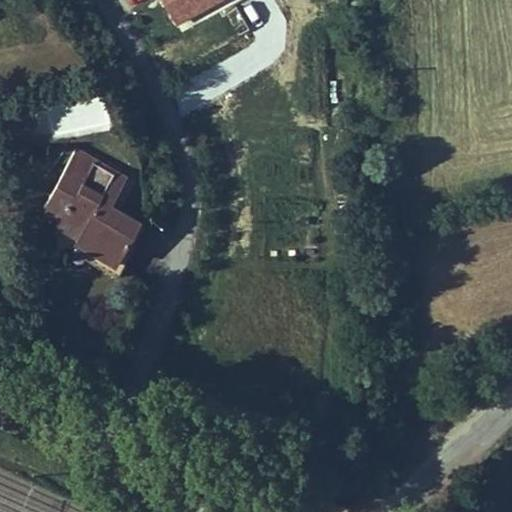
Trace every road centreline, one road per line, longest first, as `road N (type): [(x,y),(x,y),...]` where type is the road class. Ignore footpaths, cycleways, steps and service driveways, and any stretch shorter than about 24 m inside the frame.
road 1 (unclassified): [(154,452),(211,271),(206,133),(131,0)]
road 2 (secondary): [(154,452),(0,385)]
road 3 (tertiary): [(394,511),(511,393)]
road 4 (secondary): [(297,511),(154,452)]
